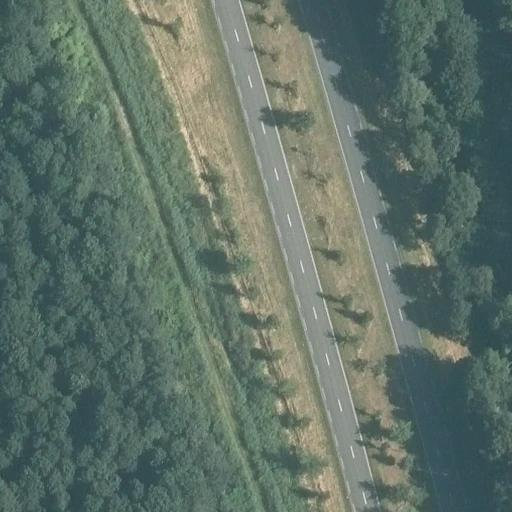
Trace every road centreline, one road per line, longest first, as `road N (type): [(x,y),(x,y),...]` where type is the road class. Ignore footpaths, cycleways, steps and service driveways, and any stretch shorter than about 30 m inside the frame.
road 1 (primary): [(452,511),(309,0)]
road 2 (primary): [(219,0),(352,511)]
